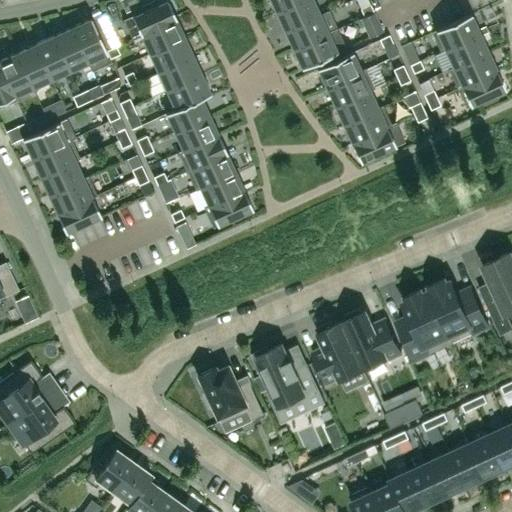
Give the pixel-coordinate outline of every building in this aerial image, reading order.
[(123,19),(132,39),(140,35),(140,34),(176,18),(167,0),(164,0),(156,4),(154,0),(141,7),(142,10),(123,19)] [(270,0),(275,12),(300,0),(270,0)] [(318,11),(313,0),(300,0),(275,12),(284,30),(320,14),(318,11)] [(357,10),(360,17),(373,12),(370,4),(357,10)] [(382,31),(373,12),(360,17),(369,37),(382,31)] [(479,32),(471,13),(431,31),(440,51),(444,49),(479,32)] [(320,14),(284,30),(292,49),(328,32),(328,31),(320,14)] [(87,62),(91,71),(111,61),(106,50),(100,37),(91,17),(72,26),(88,61),(87,62)] [(140,35),(149,53),(184,37),(176,18),(140,34),(140,35)] [(53,34),(69,70),(87,62),(88,61),(72,26),(53,34)] [(301,68),(345,47),(336,27),(328,31),(328,32),(292,49),(301,68)] [(100,37),(106,50),(119,44),(113,31),(100,37)] [(452,67),(488,51),(479,32),(444,49),(452,67)] [(34,43),(51,79),(69,70),(53,34),(34,43)] [(383,47),(392,42),(389,34),(379,39),(383,47)] [(149,53),(157,72),(193,55),(184,37),(149,53)] [(400,45),(409,64),(419,60),(410,41),(400,45)] [(16,51),(32,87),(51,79),(34,43),(16,51)] [(106,50),(110,58),(119,53),(116,46),(106,50)] [(0,58),(0,65),(14,95),(32,87),(16,51),(0,58)] [(317,67),(325,87),(361,70),(352,51),(317,67)] [(448,69),(457,88),(497,69),(488,51),(452,67),(448,69)] [(157,72),(166,90),(201,74),(193,55),(157,72)] [(409,64),(413,73),(423,68),(419,60),(409,64)] [(406,72),(402,64),(393,69),(396,77),(406,72)] [(14,95),(0,65),(0,107),(16,100),(14,95)] [(325,87),(334,105),(370,89),(374,87),(365,68),(361,70),(325,87)] [(457,88),(465,107),(481,100),(482,103),(496,97),(494,94),(505,88),(497,69),(457,88)] [(124,75),(128,85),(136,81),(132,71),(124,75)] [(396,77),(400,84),(410,80),(406,72),(396,77)] [(174,108),(174,109),(201,96),(201,97),(210,93),(201,74),(166,90),(174,108)] [(120,81),(118,77),(107,83),(110,90),(118,87),(120,81)] [(88,89),(80,92),(84,102),(92,99),(88,89)] [(334,105),(342,124),(378,107),(370,89),(334,105)] [(423,94),(426,102),(436,97),(433,89),(423,94)] [(84,102),(80,92),(72,96),(76,106),(84,102)] [(165,112),(174,131),(209,115),(201,97),(201,96),(174,109),(174,108),(165,112)] [(440,105),(436,97),(426,102),(430,109),(440,105)] [(122,110),(132,105),(129,98),(119,103),(122,110)] [(61,99),(42,108),(47,119),(66,111),(61,99)] [(413,114),(423,109),(420,101),(414,104),(410,106),(413,114)] [(132,105),(122,110),(126,118),(136,113),(132,105)] [(342,124),(351,142),(391,124),(391,123),(382,105),(378,107),(342,124)] [(105,113),(109,121),(119,117),(115,108),(105,113)] [(423,109),(413,114),(417,121),(427,117),(423,109)] [(34,119),(26,122),(31,133),(49,125),(44,114),(34,119)] [(182,149),(182,150),(218,134),(209,115),(174,131),(182,149)] [(128,135),(119,117),(109,121),(118,140),(128,135)] [(71,139),(75,137),(66,118),(22,138),(31,157),(71,139)] [(351,142),(360,161),(404,141),(395,121),(391,123),(391,124),(351,142)] [(23,137),(31,133),(26,122),(18,126),(23,137)] [(178,151),(186,170),(226,152),(218,134),(182,150),(182,149),(178,151)] [(121,147),(131,143),(128,135),(118,140),(121,147)] [(140,147),(149,143),(146,135),(136,140),(140,147)] [(79,157),(71,139),(31,157),(39,176),(75,159),(75,160),(79,158),(79,157)] [(149,143),(140,147),(143,155),(153,150),(149,143)] [(186,170),(195,189),(200,187),(199,187),(235,171),(226,152),(186,170)] [(39,176),(48,194),(83,178),(83,177),(75,160),(75,159),(39,176)] [(131,169),(135,177),(144,172),(141,164),(131,169)] [(208,205),(243,189),(235,171),(199,187),(200,187),(208,205)] [(148,180),(144,172),(135,177),(138,184),(148,180)] [(156,184),(166,180),(163,172),(153,177),(156,184)] [(48,194),(56,213),(92,196),(92,197),(97,195),(88,175),(83,177),(83,178),(48,194)] [(166,180),(156,184),(160,192),(170,187),(166,180)] [(203,207),(212,227),(252,208),(243,189),(208,205),(203,207)] [(56,213),(65,232),(101,215),(92,197),(92,196),(56,213)] [(170,213),(174,221),(184,217),(180,209),(170,213)] [(195,244),(190,233),(180,237),(186,248),(195,244)] [(479,287),(501,333),(511,328),(511,322),(507,313),(511,310),(511,253),(511,251),(482,264),(490,281),(479,287)] [(0,297),(18,289),(7,265),(0,268),(0,297)] [(488,325),(475,297),(464,302),(461,301),(451,279),(447,281),(445,277),(429,285),(430,289),(427,290),(451,342),(488,325)] [(451,342),(427,290),(423,292),(422,288),(405,296),(407,300),(403,301),(413,323),(412,327),(401,332),(414,360),(451,342)] [(401,352),(385,318),(372,324),(365,310),(361,312),(359,308),(345,315),(346,318),(342,321),(363,368),(386,357),(387,359),(401,352)] [(33,309),(20,314),(24,322),(36,316),(33,309)] [(363,368),(342,321),(332,325),(330,321),(316,328),(325,346),(312,352),(326,383),(339,377),(340,379),(363,368)] [(325,402),(307,364),(296,369),(292,359),(290,360),(283,343),(268,350),(267,347),(251,354),(258,370),(261,368),(272,392),(269,394),(277,409),(305,396),(311,409),(325,402)] [(511,368),(507,358),(485,369),(490,379),(511,368)] [(8,422),(41,398),(30,384),(42,376),(30,359),(0,380),(0,418),(5,425),(9,422),(8,422)] [(250,419),(264,412),(248,378),(235,384),(226,365),(216,370),(214,366),(197,374),(205,391),(201,393),(208,407),(212,406),(219,421),(245,409),(250,419)] [(428,368),(418,372),(422,382),(432,378),(428,368)] [(504,393),(511,389),(511,381),(501,386),(504,393)] [(487,401),(484,394),(473,399),(476,406),(487,401)] [(74,421),(63,405),(51,413),(41,398),(8,422),(9,422),(30,453),(74,421)] [(417,399),(384,414),(391,428),(423,413),(417,399)] [(465,411),(476,406),(473,399),(462,404),(465,411)] [(448,419),(444,412),(433,417),(437,424),(448,419)] [(426,429),(437,424),(433,417),(423,422),(426,429)] [(511,462),(511,432),(508,425),(489,434),(504,467),(511,462)] [(408,438),(405,430),(394,435),(398,443),(408,438)] [(504,467),(489,434),(469,443),(484,476),(504,467)] [(398,443),(394,435),(383,440),(387,448),(398,443)] [(484,476),(469,443),(449,452),(465,485),(484,476)] [(113,490),(133,461),(115,448),(102,465),(96,461),(84,478),(95,486),(100,481),(113,490)] [(369,456),(366,448),(355,453),(358,461),(369,456)] [(465,485),(449,452),(430,461),(445,494),(465,485)] [(358,461),(355,453),(344,458),(347,466),(358,461)] [(127,507),(151,474),(133,461),(113,490),(130,502),(126,507),(127,507)] [(445,494),(430,461),(410,470),(425,503),(445,494)] [(425,503),(410,470),(390,480),(391,483),(392,483),(405,511),(407,511),(425,503)] [(132,511),(149,511),(165,491),(156,485),(159,482),(150,476),(151,474),(127,507),(132,511)] [(297,480),(287,485),(300,494),(305,486),(297,480)] [(405,511),(392,483),(391,483),(373,492),(382,511),(406,511),(407,511),(405,511)] [(382,511),(373,492),(370,485),(349,494),(357,511),(382,511)] [(176,511),(183,504),(165,491),(149,511),(176,511)]
